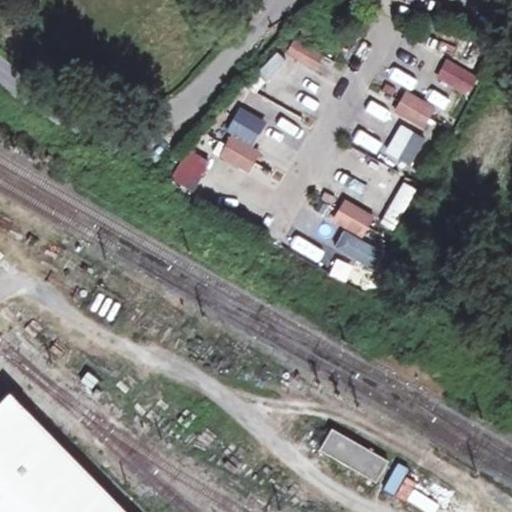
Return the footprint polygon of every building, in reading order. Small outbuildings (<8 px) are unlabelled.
[(336,51),(308,32),(300,44),(329,63),(336,51)] [(444,59),(434,79),(468,96),(478,75),(444,59)] [(453,114),(424,95),(410,116),(439,135),(453,114)] [(260,132),(231,113),(217,134),(246,153),(260,132)] [(413,165),(423,136),(398,128),(389,157),(413,165)] [(386,215),(358,196),(344,217),(373,236),(386,215)] [(127,511),(13,393),(0,405),(0,486),(1,485),(27,511),(127,511)] [(377,482),(388,461),(330,430),(319,450),(377,482)] [(0,486),(0,511),(27,511),(1,485),(0,486)]
